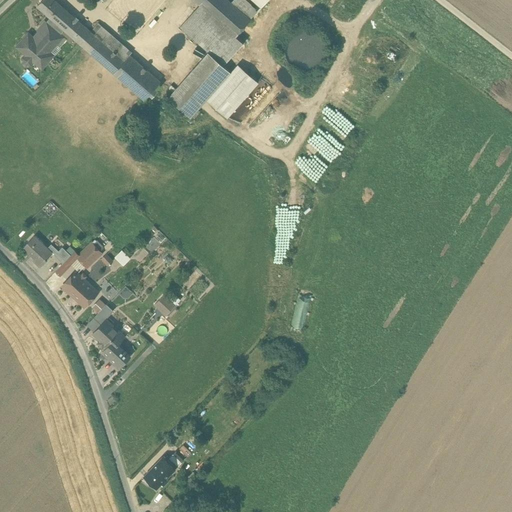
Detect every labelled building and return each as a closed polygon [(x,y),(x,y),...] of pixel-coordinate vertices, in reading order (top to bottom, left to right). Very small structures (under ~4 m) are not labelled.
[(160,82),(130,55),(125,60),(55,0),(42,0),(37,6),(50,18),(64,30),(144,100),(160,82)] [(251,19),(228,0),(194,0),(199,5),(200,5),(235,37),(236,36),(251,19)] [(200,5),(199,5),(180,27),(224,65),(244,43),(236,36),(235,37),(200,5)] [(39,33),(35,38),(28,33),(16,46),(25,54),(22,58),(22,63),(26,66),(31,66),(35,61),(42,67),(51,56),(49,53),(57,44),(59,46),(65,39),(60,34),(64,30),(50,18),(46,22),(45,21),(38,29),(38,32),(39,33)] [(312,31),(299,30),(289,36),(284,48),(287,60),(297,68),(309,69),(320,62),(324,51),(321,39),(312,31)] [(208,52),(168,97),(191,117),(206,99),(230,72),(208,52)] [(409,76),(418,60),(408,55),(399,70),(409,76)] [(236,66),(230,72),(206,99),(226,116),(255,83),(236,66)] [(47,248),(35,235),(23,248),(34,258),(32,259),(41,267),(47,260),(46,258),(52,253),(52,252),(47,248)] [(91,243),(77,255),(87,267),(101,254),(91,243)] [(62,247),(59,251),(51,244),(47,248),(52,252),(52,253),(63,263),(70,256),(71,255),(62,247)] [(119,249),(112,257),(120,265),(128,257),(119,249)] [(105,265),(111,259),(105,252),(99,258),(105,265)] [(63,263),(56,270),(61,274),(74,260),(70,256),(63,263)] [(98,291),(76,271),(62,286),(84,306),(98,291)] [(302,279),(292,326),(302,328),(311,286),(314,286),(315,282),(302,279)] [(281,305),(290,307),(293,290),(286,289),(288,280),(285,280),(281,305)] [(164,295),(155,304),(166,315),(175,305),(164,295)] [(100,299),(93,307),(99,312),(106,305),(100,299)] [(99,312),(95,316),(100,321),(112,309),(106,304),(106,305),(99,312)] [(95,316),(94,317),(94,318),(87,325),(94,331),(102,323),(100,321),(95,316)] [(125,336),(106,319),(102,323),(94,331),(93,333),(107,347),(112,351),(118,344),(125,336)] [(118,344),(112,351),(107,347),(103,352),(119,367),(130,355),(118,344)] [(183,443),(179,446),(186,457),(190,453),(183,443)] [(178,449),(175,452),(183,459),(185,456),(178,449)] [(177,466),(183,459),(173,451),(167,457),(177,466)] [(176,469),(163,456),(144,476),(157,488),(162,483),(164,485),(169,481),(166,478),(176,469)]
